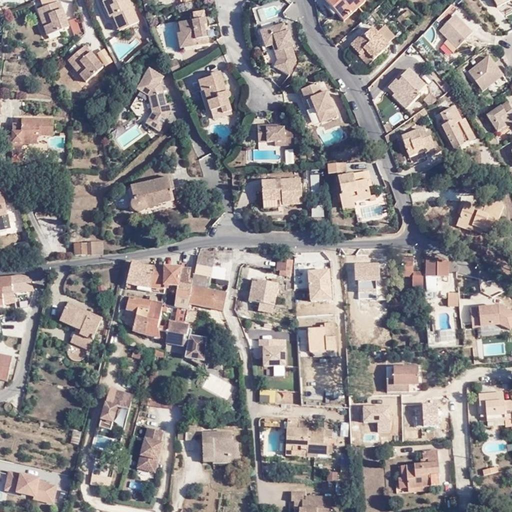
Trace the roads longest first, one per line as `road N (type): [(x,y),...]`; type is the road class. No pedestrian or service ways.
road 1 (residential): [(43,268),(192,242),(409,236)]
road 2 (residential): [(409,236),(386,161),(353,91),(310,31),(303,0)]
road 3 (unknown): [(240,242),(238,219),(168,82)]
road 4 (residential): [(43,268),(31,372),(0,398)]
